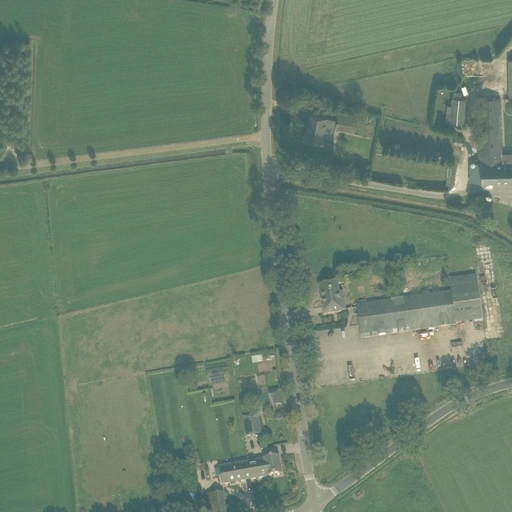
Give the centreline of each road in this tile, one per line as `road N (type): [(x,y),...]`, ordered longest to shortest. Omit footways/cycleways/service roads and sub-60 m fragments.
road 1 (unclassified): [(314,502),(264,168)]
road 2 (unclassified): [(314,502),(440,411),(511,380)]
road 3 (residential): [(264,168),(440,197)]
road 4 (unclassified): [(264,168),(274,0)]
